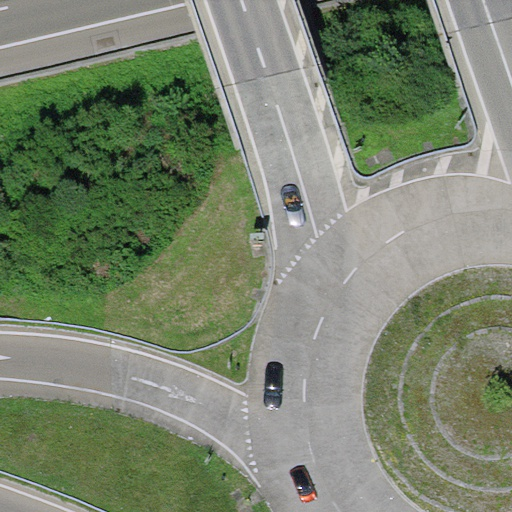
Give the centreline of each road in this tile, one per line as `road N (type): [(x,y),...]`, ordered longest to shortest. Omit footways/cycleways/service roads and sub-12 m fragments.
road 1 (motorway): [(0,356),(82,364),(176,390),(314,463)]
road 2 (primary): [(239,0),(310,208),(323,314)]
road 3 (primary): [(511,203),(468,205),(405,229),(356,266),(323,314)]
road 4 (primary): [(323,314),(303,396),(314,463)]
